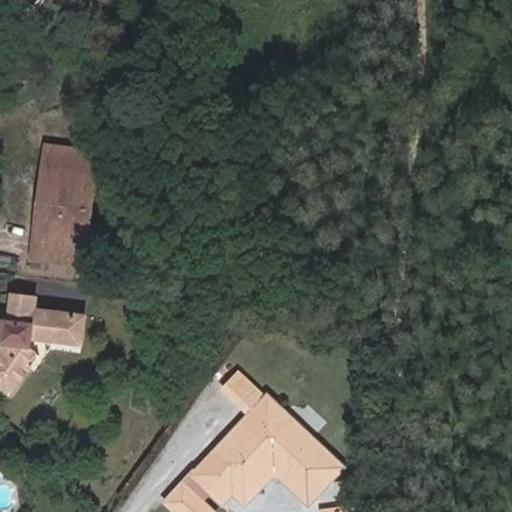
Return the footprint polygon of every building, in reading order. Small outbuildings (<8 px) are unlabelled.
[(96,210),(103,155),(53,147),(46,195),(54,196),(52,212),(44,211),(40,240),(82,246),(86,209),(96,210)] [(54,196),(46,195),(44,211),(52,212),(54,196)] [(89,260),(96,210),(86,209),(82,246),(40,240),(38,255),(89,260)] [(0,382),(10,391),(26,369),(48,339),(85,342),(88,314),(36,308),(37,295),(15,293),(12,320),(6,320),(4,332),(11,333),(9,342),(9,344),(0,355),(0,382)] [(48,339),(26,369),(32,373),(51,347),(84,351),(85,342),(48,339)] [(269,398),(241,426),(262,425),(262,409),(280,409),(269,398)] [(196,472),(220,496),(237,480),(249,491),(269,472),(296,476),(324,500),(349,473),(280,409),(262,409),(262,425),(241,426),(196,472)] [(237,480),(220,496),(226,501),(236,491),(249,502),(272,481),(292,484),(318,507),(324,500),(296,476),(269,472),(249,491),(237,480)]
